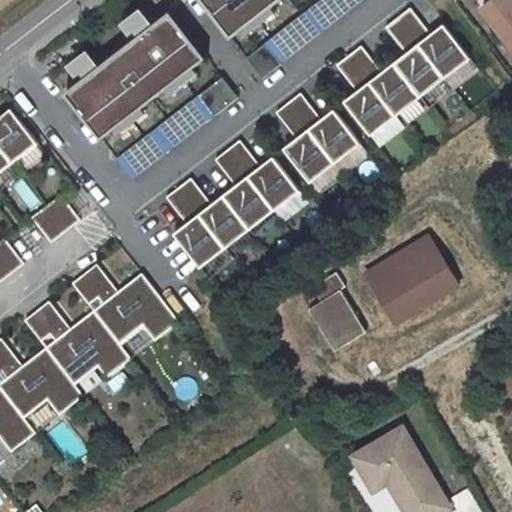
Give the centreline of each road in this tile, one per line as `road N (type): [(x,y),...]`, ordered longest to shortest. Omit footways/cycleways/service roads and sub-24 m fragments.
road 1 (residential): [(122,206),(386,0)]
road 2 (residential): [(122,206),(4,51)]
road 3 (residential): [(0,301),(122,206)]
